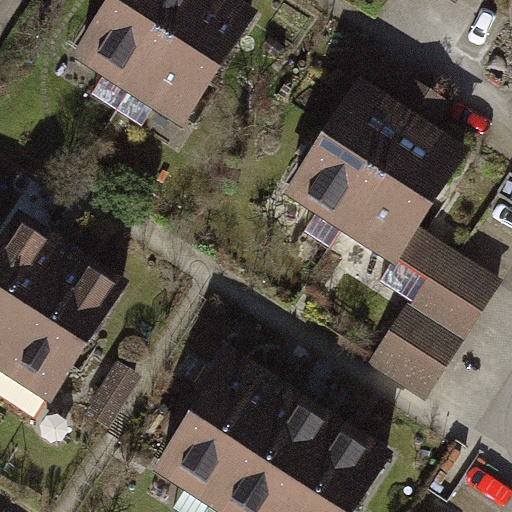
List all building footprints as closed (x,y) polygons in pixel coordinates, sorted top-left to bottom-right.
[(109,0),(62,72),(121,110),(192,0),(109,0)] [(230,0),(192,0),(121,110),(181,149),(264,22),(230,0)] [(474,0),(436,0),(465,15),(474,0)] [(273,216),(342,261),(422,136),(353,92),(273,216)] [(469,166),(422,136),(342,261),(413,306),(388,344),(444,379),(509,278),(430,227),(469,166)] [(14,221),(0,243),(0,384),(78,261),(14,221)] [(78,261),(0,384),(0,396),(54,431),(138,299),(78,261)] [(228,368),(147,495),(173,511),(218,511),(287,405),(228,368)] [(293,511),(340,439),(287,405),(218,511),(293,511)] [(370,511),(395,474),(340,439),(293,511),(370,511)]
